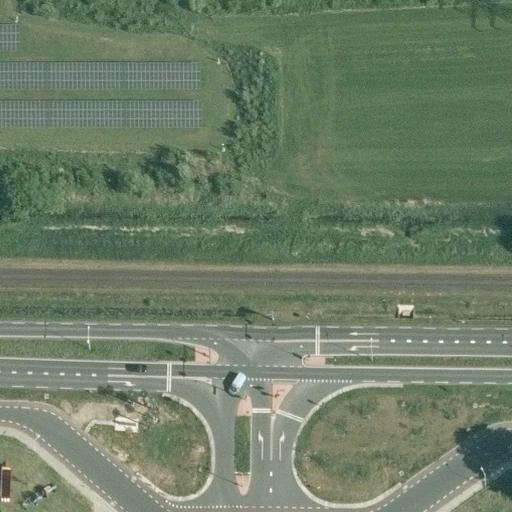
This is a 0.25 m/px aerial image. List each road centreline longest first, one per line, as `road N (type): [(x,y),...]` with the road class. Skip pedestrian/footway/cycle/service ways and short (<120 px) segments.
road 1 (primary): [(511,337),(250,334)]
road 2 (primary): [(250,334),(0,331)]
road 3 (primary): [(0,367),(226,373)]
road 4 (primary): [(319,374),(511,375)]
road 5 (unclassified): [(0,414),(41,420),(151,511)]
road 6 (unclassified): [(226,373),(226,511)]
road 7 (unclassified): [(396,511),(511,441)]
